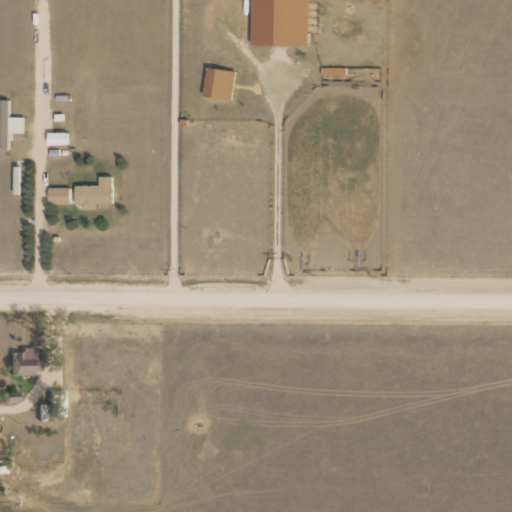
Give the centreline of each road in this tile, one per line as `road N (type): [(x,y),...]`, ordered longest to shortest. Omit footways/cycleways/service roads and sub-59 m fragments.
road 1 (residential): [(511,298),(0,296)]
road 2 (residential): [(38,296),(44,0)]
